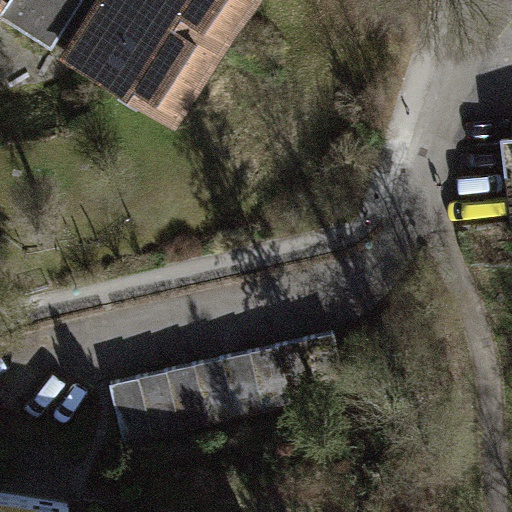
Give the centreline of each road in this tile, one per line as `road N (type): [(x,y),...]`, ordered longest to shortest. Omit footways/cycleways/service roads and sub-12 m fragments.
road 1 (track): [(412,203),(471,328),(491,511)]
road 2 (residential): [(480,0),(412,203)]
